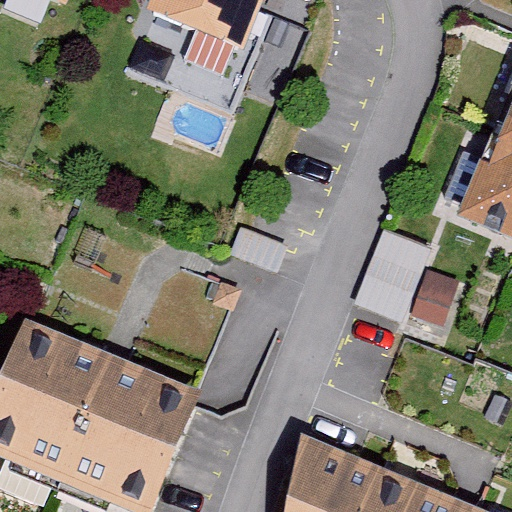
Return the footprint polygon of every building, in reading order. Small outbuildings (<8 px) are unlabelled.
[(71,0),(25,0),(64,17),(71,0)] [(267,0),(159,0),(150,23),(241,62),(267,0)] [(511,128),(471,232),(511,248),(511,128)] [(385,238),(356,312),(403,330),(407,318),(444,333),(461,288),(426,274),(433,257),(385,238)] [(199,388),(23,318),(0,376),(0,442),(153,504),(199,388)] [(500,511),(303,434),(286,511),(500,511)]
